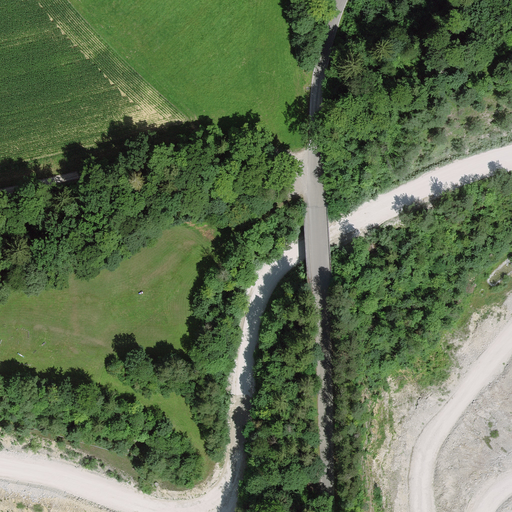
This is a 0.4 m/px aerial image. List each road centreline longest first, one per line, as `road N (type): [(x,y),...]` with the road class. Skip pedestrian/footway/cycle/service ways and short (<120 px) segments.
road 1 (unclassified): [(326,511),(315,91),(339,0)]
road 2 (track): [(0,196),(209,148),(316,160)]
road 3 (track): [(315,91),(392,57),(449,0)]
